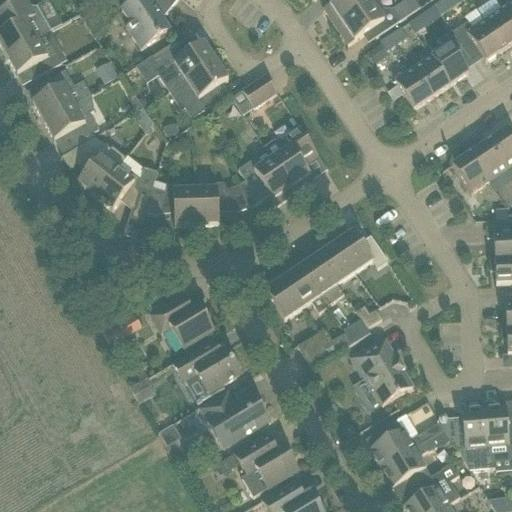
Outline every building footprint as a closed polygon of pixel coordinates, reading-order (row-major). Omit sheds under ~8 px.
[(126,31),(141,53),(169,34),(162,23),(180,1),(179,0),(141,0),(121,14),(131,28),(126,31)] [(341,0),(322,12),(335,31),(371,7),(377,3),(381,0),(341,0)] [(411,0),(390,14),(398,26),(419,12),(411,0)] [(441,18),(468,0),(467,0),(448,0),(434,9),(441,18)] [(0,37),(0,50),(5,60),(36,42),(36,43),(49,35),(38,16),(34,18),(25,2),(0,16),(0,35),(1,37),(0,37)] [(371,7),(335,31),(347,50),(383,25),(377,16),(383,13),(377,3),(371,7)] [(511,27),(511,6),(502,13),(511,27)] [(511,27),(502,13),(484,25),(503,53),(511,47),(511,27)] [(414,36),(424,30),(418,20),(408,27),(414,36)] [(485,66),(503,53),(484,25),(471,34),(466,27),(453,36),(458,45),(472,65),(480,59),(485,66)] [(97,44),(109,36),(103,27),(91,35),(97,44)] [(400,32),(390,39),(396,48),(406,42),(400,32)] [(396,48),(390,39),(380,46),(386,55),(396,48)] [(36,42),(5,60),(16,79),(33,70),(39,81),(56,71),(61,68),(51,50),(43,54),(36,43),(36,42)] [(169,97),(186,85),(215,66),(203,47),(186,58),(179,48),(152,67),(158,74),(155,76),(169,97)] [(388,59),(381,49),(366,59),(373,69),(388,59)] [(430,61),(449,89),(468,77),(449,49),(430,61)] [(430,61),(412,73),(431,101),(449,89),(430,61)] [(215,66),(186,85),(198,104),(191,108),(198,119),(203,116),(220,104),(219,104),(218,104),(212,95),(227,84),(215,66)] [(431,101),(412,73),(394,85),(413,114),(431,101)] [(73,109),(91,99),(83,86),(74,91),(64,74),(37,90),(37,91),(43,88),(48,97),(32,107),(43,126),(73,109)] [(113,74),(108,77),(111,83),(116,80),(113,74)] [(243,97),(232,104),(242,119),(253,112),(276,97),(266,82),(243,97)] [(73,109),(43,126),(54,146),(70,136),(76,147),(98,134),(89,119),(94,116),(91,99),(73,109)] [(135,102),(130,105),(136,115),(142,111),(135,102)] [(175,128),(162,131),(164,139),(177,136),(175,128)] [(276,146),(265,153),(271,162),(295,197),(313,185),(303,169),(317,160),(317,161),(318,160),(300,133),(286,142),(287,144),(281,147),(276,146)] [(511,142),(506,133),(487,146),(506,174),(511,181),(511,142)] [(77,187),(95,201),(116,173),(123,164),(94,141),(60,162),(68,174),(80,167),(88,173),(77,187)] [(470,158),(489,186),(506,174),(487,146),(470,158)] [(489,186),(470,158),(451,170),(470,198),(489,186)] [(248,213),(263,203),(262,201),(268,197),(276,210),(295,197),(271,162),(261,169),(256,163),(239,175),(245,185),(239,189),(248,213)] [(142,225),(144,216),(152,192),(151,192),(157,177),(144,172),(140,183),(132,177),(128,182),(117,173),(124,164),(123,164),(116,173),(95,201),(112,215),(123,201),(133,209),(129,221),(142,225)] [(235,218),(248,213),(239,189),(226,195),(224,188),(208,188),(209,193),(195,193),(196,230),(218,229),(218,211),(232,211),(235,218)] [(174,230),(196,230),(195,193),(182,194),(182,189),(167,190),(166,197),(152,192),(144,216),(158,221),(160,213),(173,213),(174,230)] [(507,224),(507,219),(507,213),(495,214),(495,224),(507,224)] [(511,265),(511,230),(511,242),(493,243),(494,257),(488,258),(489,266),(511,265)] [(335,248),(354,278),(373,265),(377,272),(387,266),(370,241),(369,241),(372,245),(363,252),(353,236),(335,248)] [(317,260),(337,289),(354,278),(335,248),(317,260)] [(303,270),(299,272),(319,301),(326,311),(343,300),(337,289),(317,260),(303,270)] [(511,265),(489,266),(489,275),(494,275),(495,290),(511,288),(511,265)] [(296,267),(278,278),(302,313),(311,307),(318,318),(327,312),(326,311),(319,301),(299,272),(296,267)] [(283,325),(300,314),(302,313),(278,278),(260,290),(283,325)] [(151,320),(161,337),(170,331),(183,352),(212,335),(196,308),(190,312),(183,301),(151,320)] [(381,324),(375,314),(368,318),(364,311),(355,316),(360,324),(366,333),(366,332),(381,324)] [(505,327),(500,327),(500,336),(511,335),(511,312),(504,313),(505,327)] [(345,337),(351,349),(370,338),(366,332),(366,333),(360,324),(343,335),(345,337)] [(116,327),(101,336),(110,350),(124,341),(116,327)] [(304,363),(321,352),(329,347),(322,335),(313,340),(296,350),(304,363)] [(511,335),(500,336),(501,345),(506,345),(507,360),(511,359),(511,335)] [(329,347),(321,352),(327,363),(336,358),(351,349),(345,337),(329,347)] [(366,383),(370,391),(361,396),(372,415),(411,392),(402,376),(404,375),(398,366),(397,367),(383,344),(351,363),(364,384),(366,383)] [(204,349),(173,367),(197,408),(224,393),(222,389),(239,379),(237,375),(240,373),(230,356),(227,358),(224,354),(212,362),(204,349)] [(142,386),(130,393),(138,407),(150,399),(142,386)] [(225,398),(200,413),(224,452),(267,426),(251,399),(232,410),(225,398)] [(505,411),(483,412),(487,461),(490,461),(511,459),(511,424),(506,425),(505,411)] [(438,424),(444,434),(450,444),(468,471),(492,469),(492,467),(490,461),(487,461),(483,412),(460,414),(461,422),(447,423),(444,420),(440,420),(438,424)] [(385,444),(368,454),(380,473),(413,453),(422,447),(417,440),(405,419),(396,424),(379,435),(385,444)] [(349,427),(340,433),(346,443),(355,437),(349,427)] [(248,448),(233,457),(246,479),(241,483),(252,502),(267,493),(280,485),(297,475),(281,449),(274,453),(265,438),(248,448)] [(413,453),(380,473),(391,492),(404,485),(409,494),(429,482),(431,481),(425,472),(418,461),(427,456),(429,456),(436,452),(430,443),(422,447),(413,453)] [(434,491),(402,510),(403,511),(443,511),(448,509),(456,504),(459,503),(448,486),(457,481),(450,469),(439,476),(429,482),(434,491)] [(318,511),(309,496),(302,500),(294,486),(262,505),(265,511),(318,511)] [(505,500),(488,503),(493,511),(510,511),(507,504),(505,500)]
